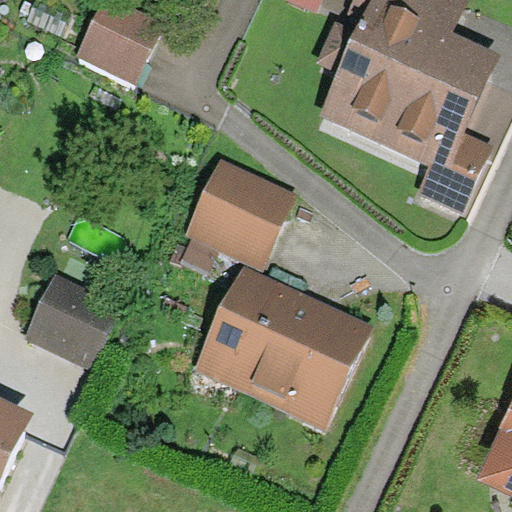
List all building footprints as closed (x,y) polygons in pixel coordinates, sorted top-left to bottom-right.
[(473,9),(449,0),(378,0),(328,134),(436,175),(423,210),(475,229),(501,159),(489,155),(511,92),(511,74),(457,54),(473,9)] [(177,39),(117,9),(86,72),(147,101),(177,39)] [(222,170),(194,232),(265,265),(294,204),(222,170)] [(246,283),(205,370),(332,430),(373,343),(246,283)] [(61,284),(35,337),(96,367),(122,314),(61,284)] [(511,395),(473,478),(511,496),(511,395)] [(0,421),(0,493),(28,435),(0,421)]
